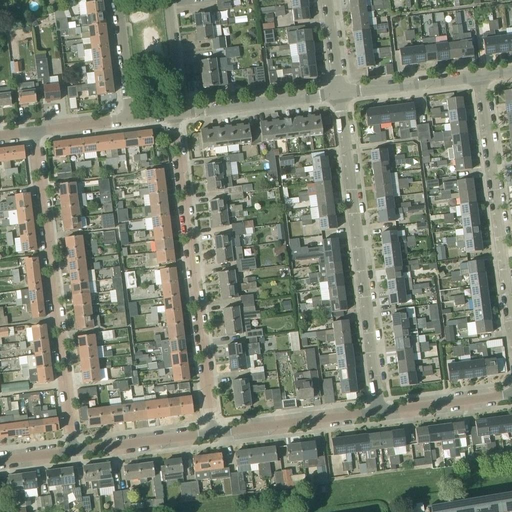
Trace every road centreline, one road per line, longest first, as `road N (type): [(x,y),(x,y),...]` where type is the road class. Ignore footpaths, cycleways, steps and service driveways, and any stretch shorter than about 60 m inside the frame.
road 1 (residential): [(76,451),(35,130)]
road 2 (residential): [(373,413),(334,93)]
road 3 (residential): [(216,431),(175,113)]
road 4 (residential): [(511,364),(476,74)]
road 5 (residential): [(175,113),(334,93)]
road 6 (residential): [(216,431),(373,413)]
road 7 (residential): [(334,93),(476,74)]
road 8 (residential): [(76,451),(216,431)]
road 9 (residential): [(373,413),(511,395)]
road 10 (residential): [(119,120),(109,0)]
